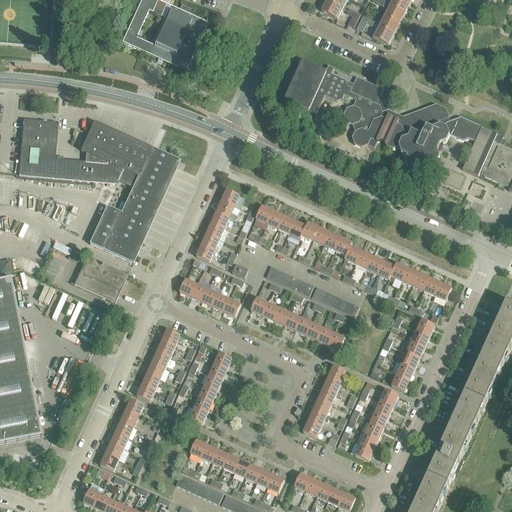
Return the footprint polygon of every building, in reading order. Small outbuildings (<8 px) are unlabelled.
[(122,44),(143,54),(190,75),(191,73),(187,71),(201,40),(203,34),(208,25),(190,17),(192,13),(192,12),(182,7),(181,7),(179,12),(173,9),(174,5),(174,4),(167,0),(163,0),(161,4),(153,0),(142,0),(123,43),(122,44)] [(343,12),(348,1),(346,0),(329,0),(327,4),(343,12)] [(404,16),(410,6),(399,0),(393,0),(389,8),(404,16)] [(337,22),(343,12),(327,4),(322,15),(337,22)] [(399,27),(404,16),(389,8),(383,19),(399,27)] [(354,30),(358,22),(352,19),(348,27),(354,30)] [(393,38),(399,27),(383,19),(378,30),(393,38)] [(362,35),(367,26),(366,26),(361,23),(356,32),(362,35)] [(388,49),(393,38),(378,30),(372,41),(388,49)] [(499,136),(482,129),(466,122),(455,126),(451,124),(447,112),(435,107),(404,119),(388,112),(382,97),(384,92),(357,80),(354,86),(332,77),(334,71),(329,68),(326,74),(303,64),(285,103),(316,118),(325,99),(336,104),(342,102),(344,98),(356,103),(353,110),(346,112),(343,118),(346,125),(352,128),(355,134),(352,141),(355,148),(361,151),(368,148),(375,151),(377,145),(383,142),(386,149),(392,152),(399,149),(401,156),(407,159),(405,165),(408,172),(415,175),(421,172),(424,166),(430,169),(437,167),(440,159),(438,152),(440,147),(447,144),(450,138),(463,143),(468,141),(475,144),(463,172),(479,179),(480,177),(510,191),(509,193),(511,194),(511,151),(504,148),(506,143),(502,141),(500,146),(494,143),(499,136)] [(134,266),(177,170),(180,163),(152,150),(94,124),(91,131),(81,153),(87,155),(86,165),(54,162),(55,146),(56,147),(58,126),(24,123),(19,178),(117,186),(118,183),(133,189),(121,215),(106,208),(89,246),(134,266)] [(343,161),(345,156),(346,154),(340,151),(337,158),(343,161)] [(237,206),(240,199),(227,193),(222,204),(235,210),(238,211),(240,207),(237,206)] [(230,222),(235,210),(222,204),(217,215),(230,222)] [(255,219),(257,213),(259,210),(249,205),(245,215),(249,217),(255,219)] [(267,228),(273,214),(262,210),(257,223),(267,228)] [(278,232),(284,219),(273,214),(267,228),(278,232)] [(225,233),(230,222),(217,215),(212,226),(225,233)] [(252,225),(255,219),(249,217),(246,222),(244,228),(249,231),(252,225)] [(289,237),(295,224),(284,219),(278,232),(289,237)] [(303,239),(307,230),(295,224),(289,237),(301,243),(303,239)] [(220,243),(225,233),(212,226),(207,237),(220,243)] [(313,244),(319,231),(308,226),(307,230),(303,239),(313,244)] [(325,249),(330,236),(319,231),(313,244),(325,249)] [(244,242),(247,235),(242,233),(239,239),(244,242)] [(335,254),(341,241),(330,236),(325,249),(323,252),(327,254),(329,251),(335,254)] [(217,249),(220,243),(207,237),(202,247),(215,254),(218,255),(220,251),(217,249)] [(347,259),(351,250),(353,246),(341,241),(335,254),(347,259)] [(210,265),(215,254),(202,247),(197,259),(210,265)] [(293,261),(295,255),(284,250),(281,255),(293,261)] [(356,268),(361,255),(351,250),(347,259),(345,263),(356,268)] [(234,263),(237,257),(232,255),(231,257),(229,256),(227,259),(229,260),(234,263)] [(305,260),(295,255),(293,261),(303,265),(305,260)] [(367,273),(373,260),(361,255),(356,268),(367,273)] [(26,258),(21,269),(39,277),(44,266),(26,258)] [(127,280),(128,278),(87,259),(74,287),(115,305),(115,306),(127,280)] [(309,268),(312,263),(305,260),(303,265),(309,268)] [(378,278),(384,265),(373,260),(367,273),(378,278)] [(0,263),(0,272),(1,276),(10,274),(13,274),(11,261),(0,263)] [(199,270),(201,264),(195,262),(193,267),(199,270)] [(328,270),(317,265),(315,270),(326,275),(328,270)] [(391,279),(395,270),(384,265),(378,278),(389,283),(391,279)] [(52,286),(58,272),(48,267),(42,281),(52,286)] [(245,281),(248,273),(236,267),(232,276),(245,281)] [(402,284),(408,271),(397,267),(395,270),(391,279),(402,284)] [(272,282),(277,271),(272,269),(267,280),(272,282)] [(337,280),(341,273),(335,270),(333,272),(328,270),(326,275),(337,280)] [(221,280),(223,274),(216,271),(214,277),(221,280)] [(277,285),(282,274),(277,271),(272,282),(277,285)] [(413,289),(419,276),(408,271),(402,284),(413,289)] [(283,287),(288,276),(282,274),(277,285),(283,287)] [(288,290),(293,279),(288,276),(283,287),(288,290)] [(424,294),(430,282),(419,276),(413,289),(424,294)] [(237,287),(239,282),(234,279),(231,285),(237,287)] [(293,292),(298,281),(293,279),(288,290),(293,292)] [(17,311),(11,280),(0,281),(0,446),(41,438),(17,311)] [(299,295),(304,284),(298,281),(293,292),(299,295)] [(191,300),(197,287),(186,282),(180,295),(191,300)] [(244,300),(250,287),(243,284),(239,282),(237,287),(243,290),(239,298),(244,300)] [(435,299),(440,286),(430,282),(424,294),(435,299)] [(304,297),(309,286),(304,284),(299,295),(304,297)] [(370,295),(372,290),(362,285),(361,286),(359,291),(364,293),(366,294),(370,295)] [(383,295),(376,292),(378,287),(375,285),(372,290),(370,295),(382,301),(384,295),(383,295)] [(309,300),(314,288),(309,286),(304,297),(309,300)] [(446,304),(452,291),(440,286),(435,299),(446,304)] [(202,305),(207,292),(197,287),(191,300),(202,305)] [(318,303),(323,292),(317,290),(312,301),(318,303)] [(213,310),(219,297),(207,292),(202,305),(213,310)] [(323,306),(328,295),(323,292),(318,303),(323,306)] [(390,297),(384,294),(383,295),(384,295),(382,301),(392,306),(394,300),(390,298),(390,297)] [(328,308),(333,297),(328,295),(323,306),(328,308)] [(224,315),(230,303),(219,297),(213,310),(224,315)] [(333,311),(339,299),(333,297),(328,308),(333,311)] [(310,303),(299,298),(296,303),(307,308),(310,303)] [(339,313),(344,302),(339,299),(333,311),(339,313)] [(406,305),(395,300),(394,300),(392,306),(403,311),(406,305)] [(262,319),(268,306),(257,301),(251,314),(262,319)] [(344,315),(349,304),(344,302),(339,313),(344,315)] [(235,320),(241,308),(230,303),(224,315),(235,320)] [(321,308),(310,303),(307,308),(312,310),(312,311),(318,313),(321,308)] [(349,318),(354,307),(349,304),(344,315),(349,318)] [(273,324),(279,311),(268,306),(262,319),(273,324)] [(462,461),(511,349),(511,308),(507,306),(413,511),(438,511),(457,471),(460,472),(465,462),(462,461)] [(355,320),(360,309),(354,307),(349,318),(355,320)] [(414,316),(417,310),(411,308),(409,313),(414,316)] [(427,316),(422,313),(420,312),(421,309),(418,308),(417,310),(414,316),(425,321),(427,316)] [(284,329),(290,316),(279,311),(273,324),(284,329)] [(295,334),(301,321),(290,316),(284,329),(295,334)] [(306,339),(312,326),(305,323),(307,320),(303,317),(301,321),(295,334),(306,339)] [(400,327),(403,321),(397,318),(395,324),(400,327)] [(436,326),(439,320),(433,318),(430,323),(436,326)] [(430,340),(435,329),(422,323),(417,334),(430,340)] [(316,344),(323,331),(312,326),(306,339),(316,344)] [(328,349),(334,336),(323,331),(316,344),(328,349)] [(176,349),(180,339),(168,333),(162,344),(176,349)] [(425,351),(430,340),(417,334),(412,345),(425,351)] [(390,349),(396,337),(390,335),(385,346),(390,349)] [(340,354),(346,341),(334,336),(328,349),(340,354)] [(419,362),(425,351),(412,345),(408,343),(406,348),(410,350),(407,356),(419,362)] [(170,361),(175,350),(176,349),(162,344),(157,355),(170,361)] [(385,359),(390,349),(385,346),(380,356),(385,359)] [(204,356),(207,351),(201,348),(199,354),(204,356)] [(165,372),(170,362),(170,361),(157,355),(152,366),(165,372)] [(191,363),(194,357),(188,355),(187,357),(185,361),(191,363)] [(227,373),(232,362),(220,356),(214,368),(227,373)] [(380,370),(385,359),(380,356),(375,368),(380,370)] [(415,372),(419,362),(407,356),(402,366),(415,372)] [(196,373),(199,367),(194,364),(191,371),(196,373)] [(160,383),(165,373),(165,372),(152,366),(147,377),(160,383)] [(410,383),(415,372),(402,366),(397,378),(410,383)] [(222,384),(227,373),(214,368),(209,379),(222,384)] [(381,377),(378,376),(379,372),(380,370),(375,368),(370,379),(377,382),(382,384),(383,381),(383,379),(381,377)] [(347,380),(348,376),(334,369),(329,380),(342,386),(345,388),(348,380),(347,380)] [(184,380),(186,374),(181,372),(178,377),(184,380)] [(155,393),(160,383),(147,377),(142,388),(155,393)] [(181,385),(184,380),(178,377),(177,379),(176,383),(181,385)] [(404,395),(410,383),(397,378),(392,389),(404,395)] [(217,395),(222,384),(209,379),(204,389),(217,395)] [(337,397),(342,386),(329,380),(324,391),(337,397)] [(359,394),(365,383),(359,380),(354,392),(359,394)] [(186,395),(189,389),(184,386),(181,392),(186,395)] [(152,400),(155,394),(155,393),(142,388),(137,399),(154,406),(156,401),(152,400)] [(212,406),(217,395),(204,389),(202,396),(198,394),(196,398),(200,400),(199,401),(212,406)] [(367,399),(370,392),(365,390),(362,397),(367,399)] [(338,403),(340,398),(337,397),(324,391),(319,402),(332,408),(335,402),(338,403)] [(181,405),(185,398),(186,395),(181,392),(176,403),(181,405)] [(393,410),(399,399),(386,393),(380,405),(393,410)] [(171,407),(174,401),(168,399),(168,400),(165,405),(171,407)] [(207,417),(212,406),(199,401),(197,407),(193,405),(191,410),(194,411),(207,417)] [(335,409),(332,408),(319,402),(314,413),(327,419),(330,412),(333,414),(335,409)] [(139,420),(144,409),(131,403),(126,414),(139,420)] [(389,420),(393,410),(380,405),(376,415),(389,420)] [(176,417),(179,411),(174,408),(171,414),(176,417)] [(202,428),(207,417),(194,411),(189,422),(202,428)] [(357,421),(360,414),(355,412),(352,419),(357,421)] [(328,424),(329,421),(330,420),(327,419),(314,413),(309,424),(322,430),(325,423),(328,424)] [(134,431),(138,421),(139,420),(126,414),(121,425),(134,431)] [(383,432),(389,420),(376,415),(371,426),(383,432)] [(352,432),(357,421),(352,419),(347,429),(352,432)] [(161,430),(163,424),(158,421),(155,427),(161,430)] [(317,441),(322,430),(309,424),(304,435),(317,441)] [(129,442),(133,432),(134,431),(121,425),(116,436),(129,442)] [(378,443),(383,432),(371,426),(366,437),(378,443)] [(348,442),(352,432),(347,429),(342,440),(348,442)] [(334,449),(340,438),(333,435),(328,446),(334,449)] [(124,453),(129,442),(116,436),(110,447),(124,453)] [(373,454),(378,443),(366,437),(363,436),(362,440),(364,441),(361,448),(373,454)] [(151,452),(154,446),(148,443),(145,449),(151,452)] [(202,461),(208,448),(197,443),(191,456),(202,461)] [(119,464),(124,453),(110,447),(105,457),(119,464)] [(213,466),(219,453),(208,448),(202,461),(213,466)] [(368,465),(373,454),(361,448),(356,459),(368,465)] [(224,471),(230,458),(219,453),(213,466),(224,471)] [(114,475),(119,464),(105,457),(100,468),(114,475)] [(235,476),(241,463),(230,458),(224,471),(235,476)] [(33,474),(38,465),(28,461),(23,469),(33,474)] [(246,481),(252,468),(241,463),(235,476),(246,481)] [(140,474),(143,467),(138,465),(135,471),(140,474)] [(257,486),(263,473),(252,468),(246,481),(257,486)] [(194,479),(196,474),(185,469),(182,474),(194,479)] [(103,480),(105,474),(99,471),(97,477),(103,480)] [(268,491),(274,478),(263,473),(257,486),(268,491)] [(207,479),(196,474),(194,479),(204,484),(207,479)] [(182,491),(187,480),(181,477),(176,488),(182,491)] [(306,495),(312,482),(301,477),(295,490),(306,495)] [(279,496),(285,483),(274,478),(268,491),(279,496)] [(113,484),(120,487),(122,482),(116,479),(113,484)] [(187,493),(192,482),(187,480),(182,491),(187,493)] [(192,495),(197,485),(192,482),(187,493),(192,495)] [(317,500),(323,487),(312,482),(306,495),(317,500)] [(198,498),(203,487),(197,485),(192,495),(198,498)] [(203,500),(208,489),(203,487),(198,498),(203,500)] [(328,505),(334,492),(323,487),(317,500),(328,505)] [(135,494),(142,497),(144,491),(138,488),(135,494)] [(208,503),(213,492),(208,489),(203,500),(208,503)] [(214,505),(219,494),(213,492),(208,503),(214,505)] [(339,510),(345,497),(334,492),(328,505),(339,510)] [(95,511),(101,498),(90,493),(84,506),(95,511)] [(219,508),(224,497),(219,494),(214,505),(219,508)] [(250,498),(240,494),(238,499),(248,503),(250,498)] [(343,511),(351,511),(356,502),(345,497),(339,510),(343,511)] [(96,511),(106,511),(111,503),(101,498),(95,511),(96,511)] [(164,507),(167,501),(160,498),(158,504),(164,507)] [(227,511),(232,500),(227,498),(222,509),(227,511)] [(228,511),(233,511),(237,503),(232,500),(227,511),(228,511)] [(168,511),(174,511),(177,506),(170,503),(167,501),(164,507),(169,509),(168,511)] [(120,511),(123,508),(111,503),(106,511),(120,511)] [(239,511),(243,505),(237,503),(233,511),(239,511)]
